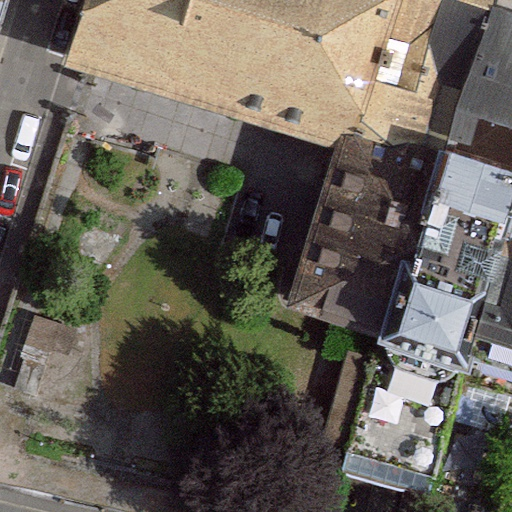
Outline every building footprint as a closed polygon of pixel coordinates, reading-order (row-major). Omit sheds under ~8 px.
[(111,0),(93,61),(322,131),(412,159),(462,0),(111,0)] [(511,0),(462,0),(412,159),(496,187),(511,130),(511,0)] [(511,222),(511,130),(496,187),(489,217),(511,222)] [(412,159),(322,131),(271,295),(362,322),(412,159)] [(496,187),(412,159),(362,322),(378,330),(342,445),(419,467),(454,347),(489,217),(496,187)] [(511,362),(511,222),(489,217),(454,347),(511,362)] [(64,325),(38,316),(13,387),(40,396),(64,325)]
